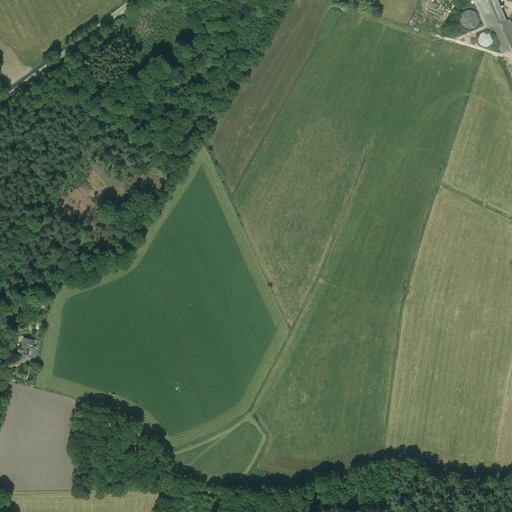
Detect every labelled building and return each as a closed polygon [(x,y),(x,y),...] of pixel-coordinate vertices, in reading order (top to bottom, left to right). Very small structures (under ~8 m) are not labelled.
[(511,23),(510,19),(506,21),(497,0),(474,0),(487,30),(492,35),(494,34),(502,53),(511,48),(511,23)] [(462,14),(464,16),(460,19),(467,27),(470,25),(471,27),(480,19),(470,7),(462,14)] [(481,46),(483,47),(485,47),(488,47),(490,46),(491,44),(493,42),(493,40),(493,38),(492,35),(490,34),(488,33),(486,32),(484,32),(481,33),(480,35),(479,37),(478,39),(478,42),(479,44),(481,46)] [(42,303),(36,308),(38,312),(45,307),(42,303)] [(24,338),(22,346),(18,345),(17,351),(20,352),(28,355),(30,348),(32,348),(34,340),(24,338)]
